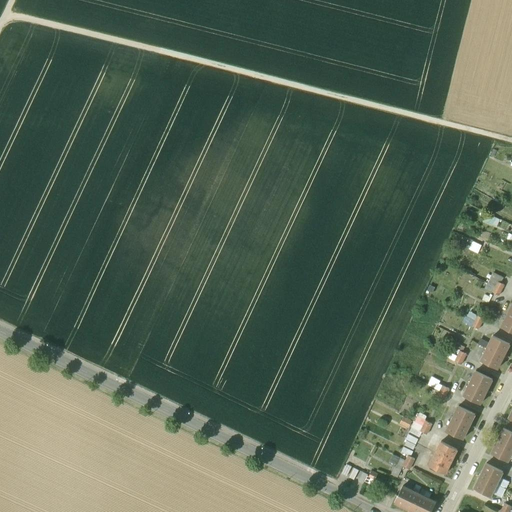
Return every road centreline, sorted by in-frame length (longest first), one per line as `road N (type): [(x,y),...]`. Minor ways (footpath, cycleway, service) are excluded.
road 1 (track): [(5,11),(511,139)]
road 2 (tertiary): [(377,511),(0,334)]
road 3 (residential): [(511,383),(446,511)]
